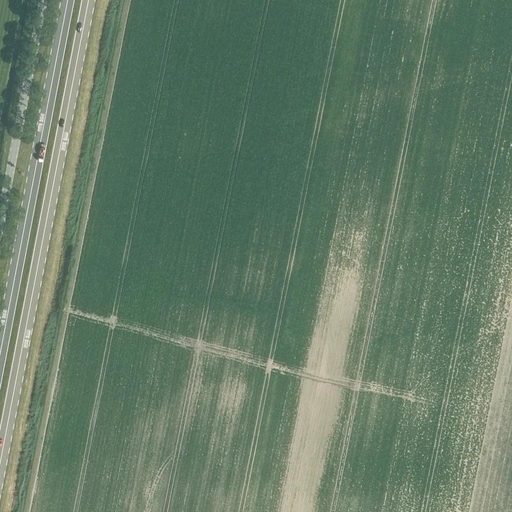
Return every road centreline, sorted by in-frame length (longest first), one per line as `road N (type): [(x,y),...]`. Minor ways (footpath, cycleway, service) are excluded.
road 1 (primary): [(0,457),(88,0)]
road 2 (primary): [(66,0),(0,345)]
road 3 (unclassified): [(0,222),(42,0)]
